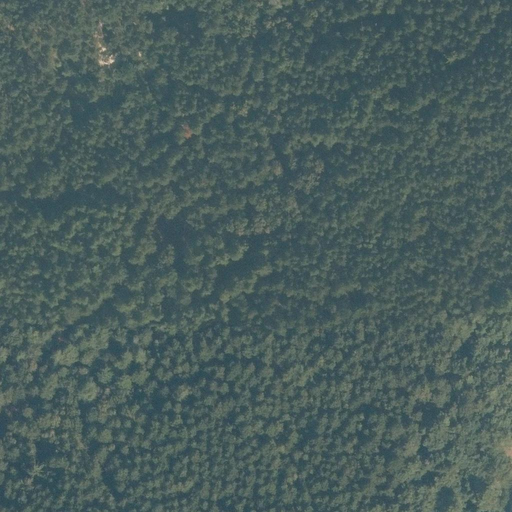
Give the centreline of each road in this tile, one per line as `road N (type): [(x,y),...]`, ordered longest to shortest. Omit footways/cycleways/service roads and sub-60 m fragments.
road 1 (unknown): [(293,511),(300,491),(292,460),(196,409),(167,357),(169,339),(218,264),(217,219),(251,185),(301,60),(324,23),(367,0)]
road 2 (track): [(511,452),(441,422),(380,365),(349,279),(268,113),(246,93),(226,91)]
